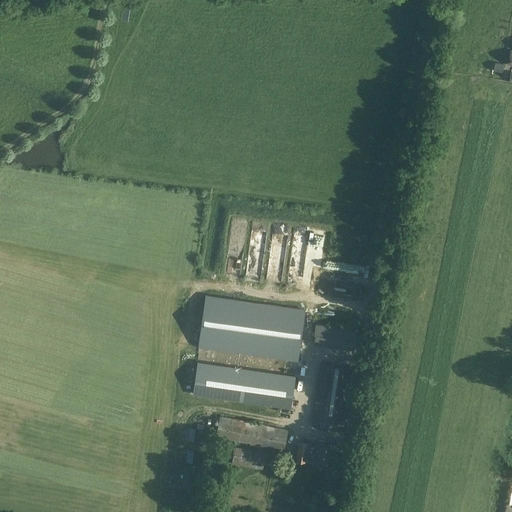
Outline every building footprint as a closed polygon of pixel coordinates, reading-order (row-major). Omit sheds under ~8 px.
[(495,63),(494,70),(503,72),(504,64),(495,63)] [(206,296),(199,345),(298,359),(305,310),(206,296)] [(344,297),(320,296),(320,307),(350,308),(350,300),(344,300),(344,297)] [(309,341),(347,346),(350,326),(312,322),(309,341)] [(197,369),(194,387),(193,394),(291,408),(296,375),(198,361),(197,369)] [(353,368),(321,363),(312,425),(344,430),(353,368)] [(284,449),(288,429),(220,416),(216,436),(284,449)] [(311,461),(332,464),(335,445),(317,442),(317,446),(316,451),(315,451),(314,454),(313,454),(311,461)] [(299,443),(297,459),(311,461),(313,454),(314,454),(315,451),(316,451),(317,446),(299,443)] [(225,446),(222,463),(262,470),(265,454),(225,446)] [(345,457),(338,497),(349,499),(355,459),(345,457)]
